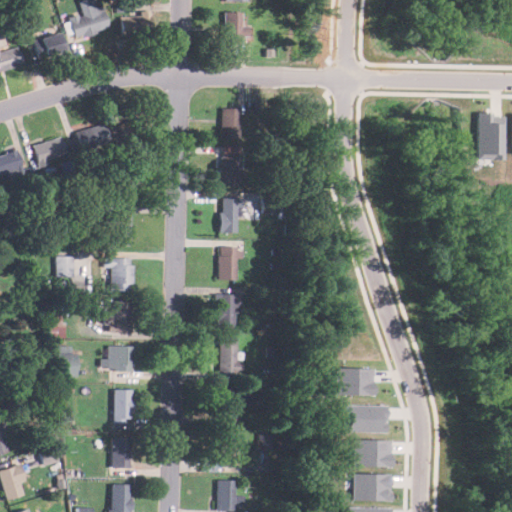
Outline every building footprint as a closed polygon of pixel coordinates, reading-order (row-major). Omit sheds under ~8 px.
[(33,8),(31,0),(15,0),(18,12),(33,8)] [(99,0),(96,0),(90,2),(89,0),(77,0),(81,14),(68,17),(73,37),(107,28),(99,0)] [(133,31),(150,31),(150,10),(133,10),(133,31)] [(221,42),(240,42),(240,35),(247,35),(247,26),(240,26),(240,11),(221,11),(221,42)] [(65,50),(56,30),(33,41),(41,60),(65,50)] [(0,69),(21,64),(17,45),(0,48),(0,69)] [(238,107),(218,107),(218,139),(238,139),(238,107)] [(122,141),(145,132),(137,111),(114,120),(122,141)] [(498,113),(471,113),(470,158),(497,159),(498,113)] [(107,141),(102,122),(73,131),(78,150),(107,141)] [(65,153),(59,135),(30,145),(36,162),(65,153)] [(218,184),(238,184),(238,146),(218,146),(218,184)] [(0,175),(21,171),(16,150),(0,153),(0,175)] [(222,197),(243,197),(243,207),(237,207),(237,232),(219,232),(219,212),(222,212),(222,197)] [(259,225),(276,225),(276,197),(259,197),(259,225)] [(106,244),(128,244),(128,213),(106,213),(106,244)] [(236,279),(236,245),(216,245),(216,279),(236,279)] [(53,275),(72,275),(71,255),(53,255),(53,275)] [(131,290),(131,257),(101,257),(101,267),(109,267),(109,290),(131,290)] [(216,327),(238,327),(238,293),(216,293),(216,327)] [(111,311),(103,311),(103,332),(130,332),(130,300),(111,300),(111,311)] [(62,336),(62,313),(47,313),(47,337),(62,336)] [(216,375),(238,375),(238,338),(216,338),(216,375)] [(75,353),(70,353),(70,345),(54,345),(54,376),(75,376),(75,353)] [(99,359),(99,369),(131,369),(131,345),(114,345),(114,359),(99,359)] [(372,368),(334,367),(334,393),(371,395),(372,368)] [(235,417),(235,387),(215,387),(215,417),(235,417)] [(131,390),(111,390),(111,422),(131,422),(131,390)] [(384,404),(341,403),(340,430),(383,432),(384,404)] [(0,452),(8,451),(0,422),(0,452)] [(256,448),(270,448),(271,432),(257,431),(256,448)] [(237,432),(215,432),(215,463),(237,463),(237,432)] [(109,468),(128,468),(128,437),(109,437),(109,468)] [(389,439),(352,438),(351,465),(388,466),(389,439)] [(56,460),(52,447),(36,451),(40,465),(56,460)] [(24,480),(18,463),(0,469),(0,487),(5,500),(22,493),(18,483),(24,480)] [(350,499),(388,500),(388,473),(351,472),(350,499)] [(233,511),(233,479),(210,479),(210,511),(233,511)] [(108,511),(130,511),(130,484),(108,484),(108,511)]
